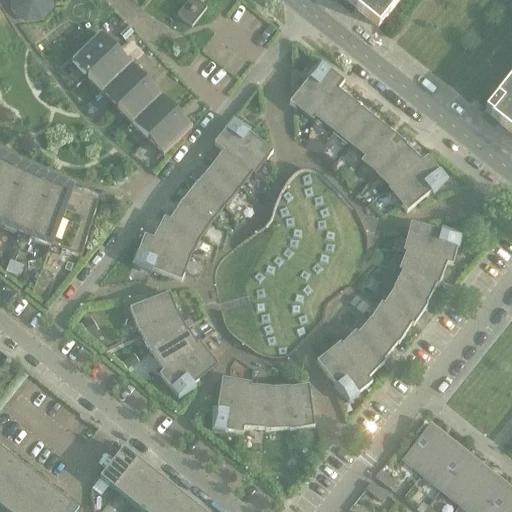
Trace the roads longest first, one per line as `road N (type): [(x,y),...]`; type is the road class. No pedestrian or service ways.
road 1 (residential): [(37,351),(305,11)]
road 2 (residential): [(327,511),(511,281)]
road 3 (residential): [(511,172),(305,11)]
road 4 (residential): [(238,511),(37,351)]
